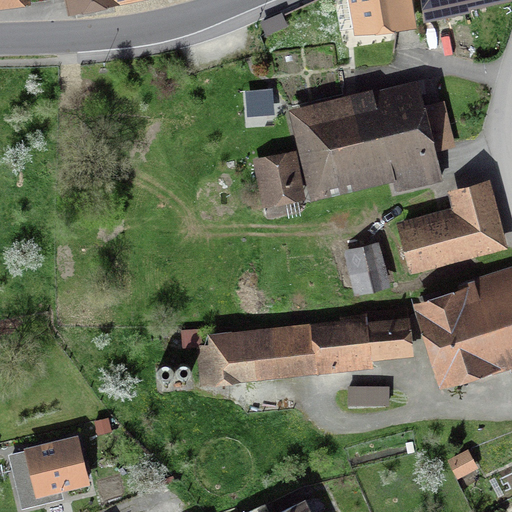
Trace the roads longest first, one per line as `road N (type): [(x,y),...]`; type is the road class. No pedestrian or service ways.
road 1 (unknown): [(236,1),(507,97)]
road 2 (primary): [(0,39),(151,27),(239,0)]
